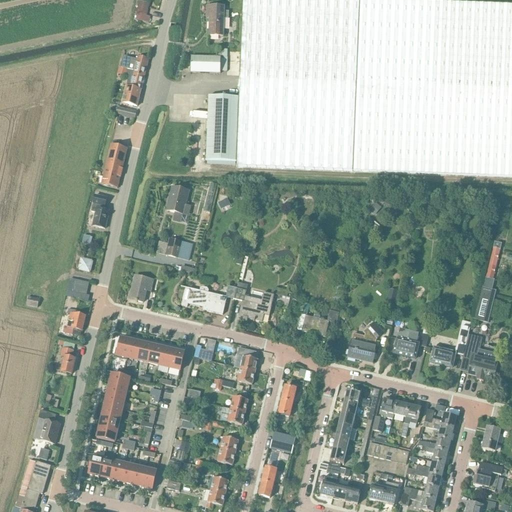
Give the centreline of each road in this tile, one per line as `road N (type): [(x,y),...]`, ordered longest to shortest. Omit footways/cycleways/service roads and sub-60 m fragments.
road 1 (unclassified): [(97,307),(171,0)]
road 2 (residential): [(97,307),(282,351)]
road 3 (unclassified): [(59,493),(97,307)]
road 4 (residential): [(244,511),(282,351)]
road 5 (residential): [(334,374),(474,407)]
road 6 (residential): [(334,374),(303,508)]
